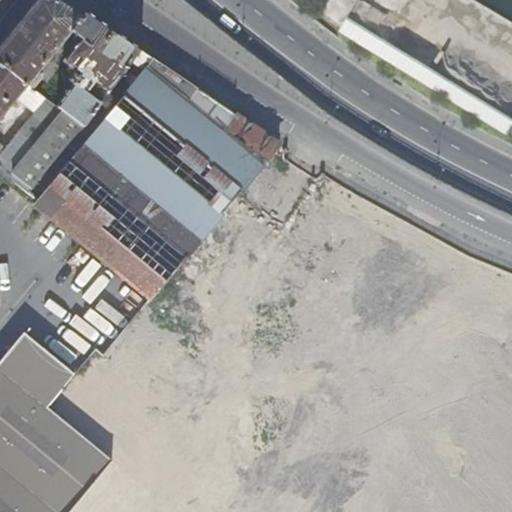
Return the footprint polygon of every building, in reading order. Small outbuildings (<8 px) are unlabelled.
[(140,52),(84,14),(80,18),(57,0),(45,0),(39,0),(0,47),(0,63),(32,88),(38,80),(34,76),(69,33),(79,41),(63,62),(75,72),(66,82),(71,86),(55,107),(82,127),(68,144),(77,152),(144,71),(132,61),(140,52)] [(150,299),(278,145),(153,60),(144,71),(77,152),(34,204),(150,299)] [(0,119),(18,97),(38,113),(48,101),(32,88),(0,63),(0,119)] [(0,511),(71,511),(114,462),(48,404),(74,373),(63,365),(23,330),(0,357),(0,511)] [(74,360),(63,365),(74,373),(80,366),(74,360)]
